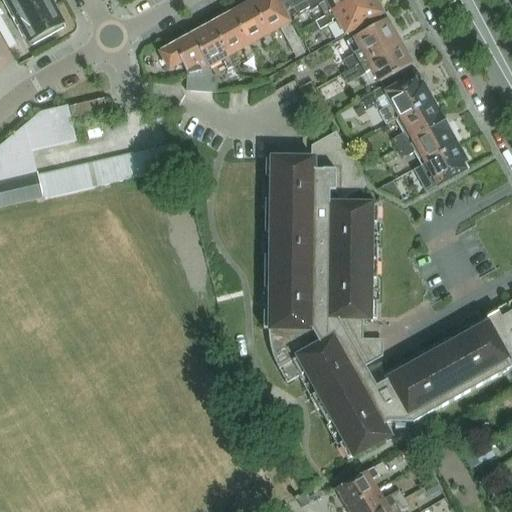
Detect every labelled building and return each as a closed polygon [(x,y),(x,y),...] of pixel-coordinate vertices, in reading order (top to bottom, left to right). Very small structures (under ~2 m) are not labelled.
[(49,0),(5,0),(30,44),(63,26),(49,0)] [(300,46),(276,2),(275,0),(254,0),(253,1),(253,4),(252,4),(270,37),(281,31),(292,50),(300,46)] [(279,0),(287,14),(293,10),(312,0),(279,0)] [(312,0),(293,10),(297,17),(308,11),(309,13),(327,3),(332,13),(356,0),(312,0)] [(382,15),(381,13),(384,12),(377,0),(374,0),(373,0),(356,0),(332,13),(315,23),(319,31),(332,24),(331,22),(336,19),(345,35),(382,15)] [(262,44),(266,50),(275,46),(270,37),(252,4),(243,9),(240,8),(233,12),(233,14),(231,15),(249,48),(262,41),(263,43),(262,44)] [(211,26),(229,59),(241,52),(246,61),(247,61),(249,65),(254,69),(259,67),(249,48),(231,15),(223,20),(221,18),(213,23),(213,25),(211,26)] [(348,71),(398,44),(392,33),(395,32),(390,23),(387,24),(385,21),(352,40),(359,53),(343,62),(348,71)] [(316,33),(311,25),(306,28),(310,36),(316,33)] [(234,68),(229,59),(211,26),(203,31),(201,29),(193,33),(193,36),(190,38),(208,70),(222,63),(226,72),(234,68)] [(6,27),(0,29),(0,33),(2,37),(9,33),(6,27)] [(9,33),(2,37),(6,43),(13,39),(9,33)] [(182,66),(187,75),(212,77),(208,70),(190,38),(185,41),(182,40),(164,50),(164,52),(161,54),(171,72),(182,66)] [(13,39),(6,43),(9,49),(16,45),(13,39)] [(404,54),(398,44),(348,71),(348,72),(341,76),(347,85),(370,73),(377,85),(410,66),(409,63),(412,61),(407,52),(404,54)] [(212,77),(187,75),(185,92),(215,94),(216,77),(212,77)] [(382,93),(380,89),(356,103),(362,114),(386,100),(387,102),(385,103),(388,108),(379,113),(385,126),(397,119),(430,101),(428,98),(429,95),(424,85),(418,88),(414,81),(404,87),(402,82),(382,93)] [(316,93),(313,88),(304,92),(307,98),(316,93)] [(107,111),(104,99),(85,104),(69,108),(71,120),(107,111)] [(430,101),(397,119),(405,134),(391,142),(395,150),(442,123),(437,114),(438,111),(434,104),(431,103),(430,101)] [(56,110),(64,146),(76,144),(67,108),(56,110)] [(64,146),(56,110),(45,113),(54,149),(64,146)] [(35,118),(43,151),(54,149),(45,113),(39,114),(35,118)] [(43,151),(35,118),(25,126),(32,154),(43,151)] [(0,166),(33,159),(32,154),(25,126),(0,146),(0,166)] [(420,150),(428,164),(456,148),(455,146),(456,143),(452,136),(449,135),(444,126),(397,152),(402,161),(420,150)] [(364,367),(380,359),(370,341),(362,340),(363,320),(376,320),(378,207),(329,206),(329,192),(334,192),(339,201),(366,187),(336,133),(311,147),(311,161),(265,160),(263,330),(268,330),(268,332),(268,335),(268,341),(269,345),(270,351),(272,355),(273,360),(276,365),(278,370),(286,385),(300,377),(347,461),(390,437),(384,426),(388,424),(412,424),(511,368),(511,303),(385,375),(388,381),(376,388),(364,367)] [(177,144),(166,146),(171,171),(183,168),(177,144)] [(166,146),(154,149),(160,174),(171,171),(166,146)] [(428,164),(413,172),(426,194),(440,186),(465,172),(461,165),(466,162),(461,152),(458,151),(456,148),(428,164)] [(154,149),(142,152),(148,176),(160,174),(154,149)] [(142,152),(131,155),(136,179),(148,176),(142,152)] [(131,155),(119,157),(125,182),(136,179),(131,155)] [(119,157),(108,160),(113,184),(125,182),(119,157)] [(33,159),(0,166),(0,182),(37,173),(33,159)] [(108,160),(96,163),(102,187),(113,184),(108,160)] [(96,163),(85,166),(90,190),(102,187),(96,163)] [(85,166),(73,168),(78,192),(90,190),(85,166)] [(73,168),(61,171),(67,195),(78,192),(73,168)] [(61,171),(50,174),(55,198),(67,195),(61,171)] [(0,207),(43,198),(37,173),(0,182),(0,207)] [(38,177),(44,199),(44,200),(55,198),(50,174),(38,177)] [(391,198),(399,193),(393,183),(378,191),(391,198)] [(402,451),(407,460),(419,453),(415,446),(414,444),(402,451)] [(490,448),(474,456),(479,466),(495,457),(490,448)] [(479,465),(474,456),(474,455),(465,459),(470,469),(479,465)] [(345,484),(337,489),(340,494),(338,495),(346,509),(377,490),(372,482),(387,473),(381,463),(345,484)] [(434,481),(423,487),(429,498),(440,492),(441,492),(435,481),(434,481)] [(377,490),(346,509),(347,511),(381,511),(403,499),(398,492),(384,500),(377,490)] [(309,505),(303,495),(298,498),(297,497),(294,499),(295,499),(295,501),(296,500),(301,509),(309,505)] [(403,499),(381,511),(401,511),(408,508),(403,499)]
